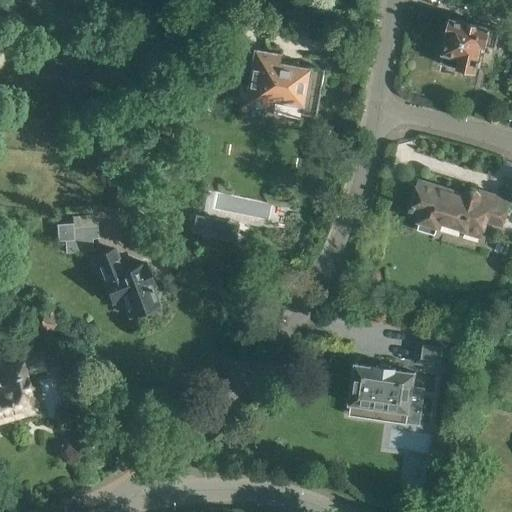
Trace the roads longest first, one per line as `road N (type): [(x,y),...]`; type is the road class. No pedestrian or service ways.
road 1 (residential): [(145,490),(277,349),(332,265),(380,109)]
road 2 (residential): [(310,511),(145,490)]
road 3 (residential): [(511,144),(380,109)]
